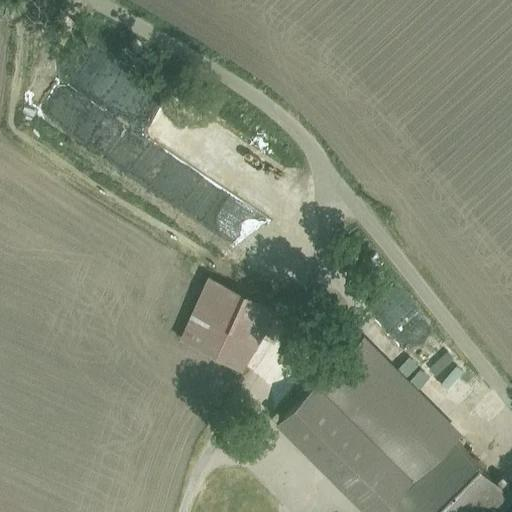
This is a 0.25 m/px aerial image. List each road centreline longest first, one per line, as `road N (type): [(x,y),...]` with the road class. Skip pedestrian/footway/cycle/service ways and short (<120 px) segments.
road 1 (unclassified): [(179,511),(306,284),(342,182),(511,413)]
road 2 (track): [(342,182),(316,141),(87,0)]
